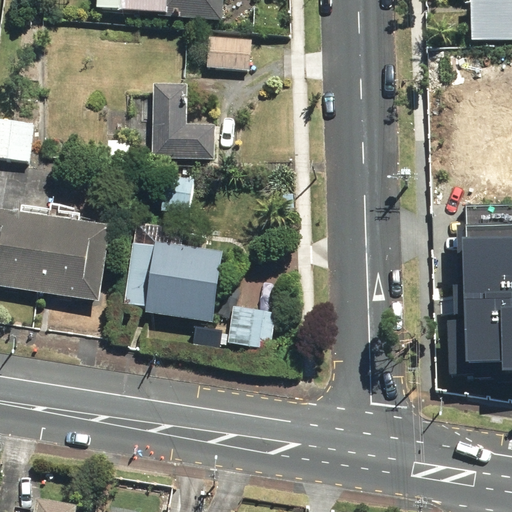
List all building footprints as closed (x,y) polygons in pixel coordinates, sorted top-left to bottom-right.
[(104,0),(104,9),(124,11),(124,14),(226,21),(227,0),(104,0)] [(511,0),(477,0),(476,43),(511,44),(511,0)] [(254,41),(211,38),(209,68),(252,71),(254,41)] [(193,88),(157,86),(153,159),(216,162),(218,127),(191,126),(193,88)] [(450,112),(431,112),(430,155),(449,155),(450,112)] [(40,127),(0,123),(0,160),(36,165),(40,127)] [(197,179),(165,177),(162,216),(195,218),(197,179)] [(113,228),(0,211),(0,287),(102,302),(113,228)] [(511,235),(445,239),(452,379),(511,375),(511,235)] [(230,257),(137,243),(128,306),(149,309),(148,319),(219,329),(230,257)] [(278,312),(234,309),(231,345),(275,349),(278,312)] [(84,511),(86,505),(43,499),(40,511),(84,511)]
